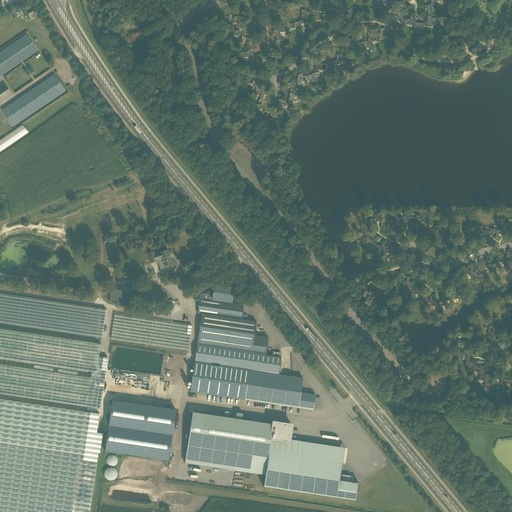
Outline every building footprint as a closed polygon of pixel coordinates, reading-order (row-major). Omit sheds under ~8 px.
[(374,1),(374,7),(373,7),(373,9),(379,9),(379,3),(381,2),(380,0),(370,0),(370,1),(374,1)] [(323,2),(323,7),(322,7),(323,9),(323,12),(323,13),(326,12),(326,9),(332,8),(332,10),(335,9),(334,3),(328,4),(328,2),(323,2)] [(396,14),(398,14),(402,13),(401,7),(403,7),(403,2),(399,3),(399,2),(393,2),(393,6),(396,5),(397,11),(396,11),(396,14)] [(435,4),(431,5),(429,5),(429,6),(425,6),(425,11),(427,11),(428,17),(432,16),(432,17),(434,16),(434,14),(432,14),(432,8),(435,8),(435,4)] [(320,13),(323,12),(323,9),(317,9),(317,10),(313,11),(313,12),(313,16),(315,15),(316,22),(322,21),(321,18),(320,19),(320,13)] [(313,18),(313,16),(313,12),(307,12),(307,10),(302,11),(302,15),(301,15),(302,21),(305,21),(305,17),(311,17),(311,18),(313,18)] [(401,24),(404,24),(405,24),(404,20),(404,17),(403,18),(403,13),(402,13),(398,14),(398,16),(392,16),(393,22),(395,22),(395,21),(401,20),(401,24)] [(426,21),(426,24),(427,27),(430,27),(430,24),(436,23),(436,24),(438,24),(438,18),(432,19),(432,17),(432,16),(428,17),(427,17),(427,21),(426,21)] [(237,29),(239,29),(239,28),(243,28),(242,22),(245,22),(244,17),(240,18),(240,17),(234,17),(234,21),(237,20),(238,26),(237,26),(237,29)] [(410,19),(404,20),(405,24),(404,24),(405,26),(407,26),(407,24),(413,24),(413,27),(417,27),(416,23),(416,21),(415,21),(415,17),(410,17),(410,19)] [(305,24),(305,21),(302,21),(299,21),(299,22),(294,23),(295,24),(295,27),(297,27),(298,33),(304,33),(303,30),(302,30),(302,24),(305,24)] [(295,30),(295,27),(295,24),(289,24),(288,22),(284,22),(284,27),(283,27),(283,29),(284,33),(287,33),(287,29),(293,29),(293,30),(295,30)] [(427,28),(427,27),(426,24),(422,24),(422,23),(416,23),(417,27),(420,27),(420,33),(419,33),(419,35),(425,35),(425,28),(427,28)] [(242,35),(242,38),(246,38),(245,32),(244,32),(244,28),(243,28),(239,28),(239,29),(239,31),(233,31),(234,37),(236,37),(236,36),(242,35)] [(280,33),(284,33),(283,29),(278,30),(278,31),(273,31),(274,36),(276,36),(276,41),(276,42),(280,41),(282,41),(282,39),(281,39),(280,33)] [(380,29),(380,34),(379,34),(379,36),(380,40),(383,40),(383,36),(389,36),(389,37),(391,37),(391,31),(385,31),(384,29),(380,29)] [(380,42),(380,40),(379,36),(373,37),(373,35),(369,35),(369,39),(368,39),(368,42),(369,45),(369,46),(372,45),(372,42),(378,41),(378,42),(380,42)] [(37,54),(38,52),(27,36),(25,37),(26,38),(19,43),(18,42),(15,44),(16,45),(8,50),(8,49),(5,51),(5,52),(0,55),(0,76),(5,74),(5,75),(8,73),(8,72),(15,67),(16,68),(19,66),(18,65),(26,60),(26,61),(29,59),(29,57),(36,52),(37,54)] [(355,48),(358,47),(359,47),(358,44),(358,41),(357,41),(357,37),(352,37),(352,40),(346,40),(347,46),(349,46),(349,45),(355,44),(355,48)] [(245,50),(248,50),(251,49),(251,43),(253,43),(253,38),(248,39),(248,38),(246,38),(242,38),(242,42),(246,41),(246,47),(245,48),(245,50)] [(275,46),(275,48),(275,52),(276,52),(279,52),(278,48),(284,48),(284,49),(287,49),(286,43),(280,43),(280,41),(276,42),(276,41),(275,42),(276,46),(275,46)] [(365,46),(369,45),(368,42),(362,42),(363,43),(358,44),(359,47),(358,47),(358,48),(361,48),(361,54),(367,54),(367,51),(366,51),(365,46)] [(276,54),(276,52),(275,52),(275,48),(269,49),(269,47),(264,47),(265,52),(264,52),(264,54),(264,57),(264,58),(268,57),(267,54),(273,53),(273,55),(276,54)] [(251,60),(254,60),(254,56),(254,54),(253,54),(252,49),(251,49),(248,50),(248,52),(242,52),(242,58),(245,58),(245,57),(251,56),(251,60)] [(258,55),(254,56),(254,60),(254,61),(256,60),(257,67),(263,66),(263,63),(261,64),(261,58),(264,57),(264,54),(258,55)] [(337,61),(337,65),(340,65),(340,61),(346,61),(346,62),(349,62),(348,56),(342,56),(342,54),(337,55),(338,59),(337,59),(337,61)] [(334,65),(337,65),(337,61),(331,62),(331,63),(327,63),(327,64),(327,68),(329,68),(330,74),(336,73),(336,71),(334,71),(334,65)] [(328,70),(327,68),(327,64),(321,65),(321,63),(316,63),(316,68),(315,68),(316,73),(319,73),(319,70),(325,69),(325,71),(328,70)] [(319,76),(319,73),(316,73),(313,74),(313,75),(309,75),(309,76),(309,80),(311,80),(312,86),(318,85),(318,83),(316,83),(316,77),(319,76)] [(309,82),(309,80),(309,76),(303,77),(303,74),(298,75),(298,79),(297,79),(298,82),(298,85),(301,85),(301,82),(307,81),(307,82),(309,82)] [(4,110),(3,109),(1,111),(12,128),(14,126),(14,125),(21,120),(22,121),(25,119),(24,118),(31,113),(32,114),(35,112),(35,111),(42,106),(43,107),(46,105),(45,104),(52,99),(53,100),(56,98),(55,97),(63,92),(63,93),(65,92),(54,75),(52,76),(53,77),(45,82),(45,81),(42,83),(42,84),(35,89),(34,88),(31,90),(32,91),(24,96),(24,95),(21,97),(21,98),(14,103),(13,102),(10,104),(11,105),(4,110)] [(256,88),(257,91),(260,90),(259,85),(258,85),(258,80),(253,81),(254,83),(247,84),(248,90),(250,89),(250,88),(256,88)] [(295,85),(298,85),(298,82),(292,82),(292,83),(287,83),(288,88),(290,88),(291,94),(294,94),(297,94),(296,91),(295,91),(295,85)] [(0,101),(10,94),(11,94),(5,86),(0,89),(0,101)] [(262,102),(266,102),(265,96),(267,96),(267,91),(262,91),(262,90),(260,90),(257,91),(256,91),(257,94),(260,94),(261,100),(259,100),(260,102),(262,102)] [(294,96),(294,94),(291,94),(290,94),(290,98),(289,98),(289,101),(289,104),(290,104),(293,104),(293,101),(298,100),(299,101),(301,101),(301,95),(294,96)] [(290,107),(290,104),(289,104),(289,101),(283,101),(283,99),(278,100),(279,104),(278,104),(278,106),(278,110),(282,110),(281,106),(287,106),(287,107),(290,107)] [(267,102),(266,102),(262,102),(262,104),(256,105),(256,111),(259,110),(259,109),(265,109),(265,112),(268,112),(268,108),(268,106),(267,106),(267,102)] [(275,110),(278,110),(278,106),(272,107),(272,108),(268,108),(268,112),(268,113),(270,113),(271,119),(277,118),(277,116),(276,116),(275,110)] [(0,139),(0,151),(28,135),(23,126),(0,139)] [(402,222),(405,222),(407,222),(407,220),(410,221),(411,218),(407,217),(408,214),(404,214),(403,219),(401,218),(400,222),(402,222)] [(374,220),(371,220),(371,223),(375,224),(377,224),(378,222),(383,223),(383,220),(378,219),(378,216),(375,215),(374,220)] [(411,218),(410,221),(410,222),(413,222),(413,227),(416,227),(416,222),(419,223),(419,219),(420,216),(416,216),(416,218),(411,218)] [(374,227),(375,224),(371,223),(371,220),(368,219),(367,224),(364,224),(364,227),(365,228),(368,228),(370,228),(371,226),(374,227)] [(419,219),(419,223),(418,225),(420,226),(420,229),(423,230),(424,226),(427,226),(427,223),(422,222),(423,219),(419,219)] [(499,228),(502,228),(504,229),(504,227),(505,227),(508,227),(508,224),(505,223),(505,220),(501,220),(501,225),(498,224),(498,228),(499,228)] [(404,228),(405,222),(402,222),(401,224),(397,224),(396,227),(399,228),(398,233),(401,233),(402,228),(404,228)] [(396,230),(396,227),(397,224),(393,223),(393,226),(388,225),(387,229),(391,229),(390,234),(393,235),(394,230),(396,230)] [(426,229),(427,226),(424,226),(423,230),(422,232),(425,232),(424,237),(427,238),(428,233),(431,233),(431,230),(426,229)] [(435,230),(431,230),(431,233),(433,233),(434,233),(434,235),(435,235),(439,236),(440,236),(441,233),(438,232),(439,227),(435,227),(435,230)] [(483,234),(485,234),(485,231),(482,231),(482,227),(478,227),(478,232),(475,231),(475,235),(478,235),(481,236),(481,234),(483,234)] [(366,235),(366,237),(369,238),(370,232),(368,231),(368,228),(365,228),(365,231),(362,230),(361,234),(366,235)] [(502,228),(499,228),(499,230),(494,230),(493,233),(496,234),(495,239),(499,239),(499,236),(499,234),(501,235),(502,228)] [(493,236),(493,233),(494,230),(491,229),(490,232),(485,231),(485,234),(485,235),(488,235),(487,240),(490,241),(491,237),(491,236),(493,236)] [(478,238),(478,235),(475,235),(475,231),(472,231),(471,236),(468,236),(468,239),(469,239),(473,240),(474,240),(474,238),(476,238),(478,238)] [(440,242),(443,243),(443,239),(438,238),(439,236),(435,235),(435,242),(437,242),(436,243),(436,247),(439,247),(440,242)] [(369,238),(366,237),(364,237),(364,241),(366,241),(366,246),(369,246),(370,243),(373,244),(374,241),(370,240),(371,238),(369,238)] [(443,239),(443,243),(442,245),(444,246),(444,247),(444,251),(447,251),(447,246),(451,247),(451,243),(446,242),(447,239),(443,239)] [(472,246),(473,240),(469,239),(469,242),(464,241),(463,245),(466,245),(466,250),(467,250),(469,251),(470,246),(472,246)] [(379,246),(379,247),(379,250),(384,250),(383,253),(387,254),(387,250),(388,247),(386,247),(386,242),(383,241),(382,246),(379,246)] [(168,252),(173,251),(171,243),(165,245),(166,251),(160,253),(159,251),(154,253),(154,252),(151,253),(152,254),(149,255),(151,263),(157,261),(158,261),(160,268),(164,267),(172,264),(168,252)] [(376,244),(373,244),(370,243),(369,246),(372,247),(371,252),(375,252),(375,249),(379,250),(379,247),(376,246),(376,244)] [(390,250),(387,250),(387,254),(392,254),(391,257),(395,257),(395,251),(393,251),(394,245),(391,245),(390,250)] [(496,258),(495,264),(498,265),(499,262),(504,263),(504,259),(501,259),(502,254),(499,253),(498,258),(496,258)] [(395,266),(395,263),(400,263),(401,260),(396,259),(396,257),(395,257),(391,257),(390,256),(389,260),(392,260),(391,265),(395,266)] [(481,270),(484,270),(484,268),(489,269),(490,266),(490,265),(487,265),(488,260),(484,259),(484,264),(482,264),(481,266),(482,267),(481,270)] [(490,266),(489,269),(493,269),(492,272),(496,273),(497,268),(499,268),(500,265),(498,265),(495,264),(494,264),(493,266),(492,266),(490,266)] [(475,279),(475,276),(476,272),(475,272),(474,272),(474,269),(474,267),(471,266),(470,271),(467,271),(467,275),(472,275),(471,278),(475,279)] [(482,267),(481,266),(478,266),(478,270),(476,269),(475,272),(476,272),(475,276),(478,276),(479,274),(484,274),(484,270),(481,270),(482,267)] [(400,285),(403,285),(404,282),(404,279),(402,279),(403,274),(400,273),(399,278),(396,278),(395,281),(400,282),(400,285)] [(407,282),(404,282),(403,285),(408,286),(408,288),(411,289),(412,283),(410,282),(410,277),(407,277),(407,282)] [(231,303),(232,299),(233,288),(214,285),(212,296),(196,293),(195,300),(200,301),(198,313),(202,314),(195,361),(279,374),(281,358),(266,356),(269,338),(255,336),(257,322),(242,319),(244,305),(231,303)] [(111,286),(109,300),(116,301),(115,305),(131,308),(133,297),(121,295),(123,287),(111,286)] [(420,296),(420,298),(423,298),(423,295),(424,295),(424,292),(422,292),(423,287),(420,286),(419,291),(416,291),(416,292),(415,295),(420,296)] [(411,289),(408,288),(406,288),(406,292),(408,292),(408,297),(411,297),(412,294),(415,295),(416,292),(412,291),(413,289),(411,289)] [(450,295),(450,297),(450,301),(453,302),(453,299),(458,300),(459,296),(456,295),(456,290),(453,290),(453,295),(450,295)] [(441,302),(444,303),(445,300),(450,301),(450,297),(447,297),(448,292),(445,291),(444,296),(442,296),(441,302)] [(0,293),(0,322),(102,338),(106,310),(0,293)] [(424,305),(427,306),(428,302),(428,299),(426,299),(427,295),(424,295),(423,295),(423,298),(420,298),(419,302),(424,302),(424,305)] [(435,307),(436,304),(436,303),(433,303),(434,298),(430,297),(430,302),(428,302),(427,306),(427,308),(430,309),(430,306),(435,307)] [(439,304),(436,304),(435,307),(439,307),(438,311),(442,311),(443,306),(445,306),(446,303),(444,303),(441,302),(439,302),(439,304)] [(192,326),(115,314),(111,339),(188,351),(192,326)] [(499,324),(499,325),(499,328),(502,328),(504,329),(503,331),(508,332),(509,324),(509,322),(506,321),(506,323),(504,323),(504,325),(499,324)] [(490,326),(489,332),(492,333),(492,331),(497,332),(498,330),(502,330),(502,328),(499,328),(499,325),(493,324),(492,326),(490,326)] [(99,357),(101,345),(0,329),(0,394),(101,410),(108,360),(108,358),(99,357)] [(493,333),(492,333),(489,332),(488,337),(486,337),(486,338),(484,338),(484,341),(494,343),(494,338),(492,338),(493,333)] [(466,346),(465,351),(469,351),(470,346),(472,347),(473,342),(463,341),(462,344),(464,344),(464,346),(466,346)] [(469,351),(465,351),(464,350),(463,354),(465,354),(465,356),(467,356),(466,360),(469,361),(470,361),(471,356),(473,357),(474,352),(469,351)] [(468,370),(474,371),(475,368),(478,368),(478,366),(474,366),(474,364),(469,363),(469,361),(466,360),(465,367),(468,368),(468,370)] [(315,395),(300,393),(303,378),(194,362),(190,392),(313,410),(315,395)] [(480,374),(480,376),(483,377),(483,375),(485,367),(480,366),(480,368),(478,368),(475,368),(474,371),(474,372),(479,372),(478,374),(480,374)] [(137,378),(138,372),(112,368),(111,374),(137,378)] [(490,375),(486,374),(486,375),(483,375),(483,377),(480,376),(479,380),(484,381),(484,383),(485,383),(485,385),(488,385),(489,383),(490,375)] [(509,383),(511,384),(511,380),(501,379),(501,384),(503,384),(503,389),(504,389),(507,389),(507,385),(509,385),(509,383)] [(491,384),(489,383),(488,385),(485,385),(484,389),(489,389),(489,391),(490,391),(490,393),(494,394),(494,392),(495,383),(492,383),(491,384)] [(498,392),(494,392),(494,394),(496,394),(496,397),(503,398),(503,396),(506,396),(507,389),(504,389),(503,391),(498,390),(498,392)] [(0,399),(0,511),(89,511),(98,453),(99,454),(102,434),(97,433),(99,414),(0,399)] [(176,410),(112,400),(105,451),(168,461),(176,410)] [(263,487),(356,501),(359,484),(341,481),(343,464),(318,460),(321,445),(289,440),(289,442),(270,439),(273,425),(242,420),(243,414),(236,413),(235,419),(192,413),(185,463),(265,475),(263,487)] [(273,423),(273,425),(270,439),(289,442),(289,440),(290,435),(291,435),(292,431),(291,431),(291,426),(273,423)] [(153,475),(155,461),(139,458),(137,472),(153,475)] [(107,468),(104,474),(114,478),(116,471),(107,468)]
